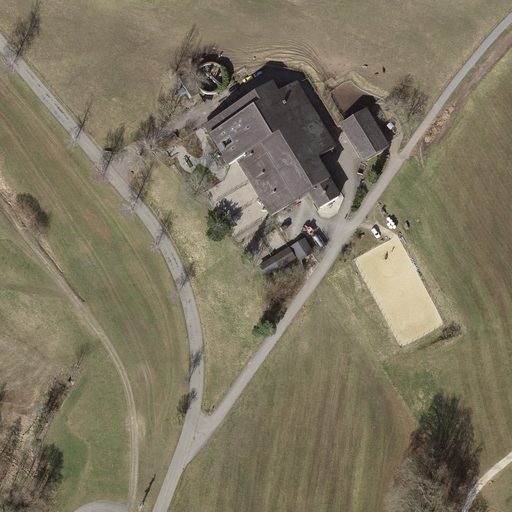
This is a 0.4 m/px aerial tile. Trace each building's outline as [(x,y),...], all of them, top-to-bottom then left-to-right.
[(297,83),(276,95),(295,128),(237,160),(268,215),(308,193),(318,211),(339,200),(316,160),(334,150),(297,83)] [(225,167),(237,160),(295,128),(276,95),(273,88),(203,127),(225,167)] [(365,110),(339,124),(361,163),(387,149),(365,110)] [(306,237),(292,245),(302,261),(316,253),(306,237)] [(294,259),(287,249),(273,258),(279,268),(294,259)]
